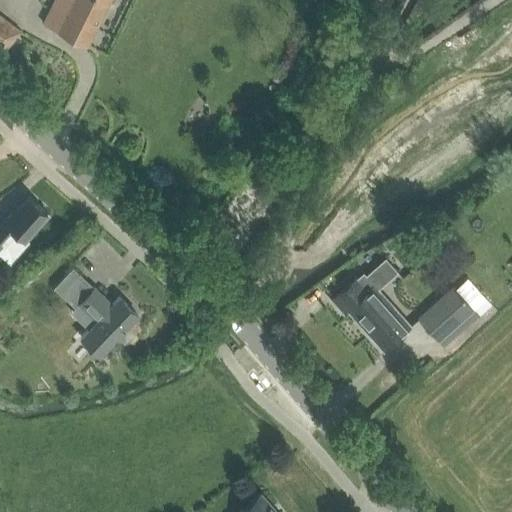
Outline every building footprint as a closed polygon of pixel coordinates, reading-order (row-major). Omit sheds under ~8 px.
[(54,0),(43,23),(87,45),(109,0),(54,0)] [(0,14),(0,47),(4,51),(20,29),(0,14)] [(84,98),(93,72),(81,68),(72,94),(84,98)] [(511,177),(506,170),(497,178),(507,191),(511,187),(511,177)] [(14,209),(0,224),(0,250),(10,260),(28,240),(25,238),(48,212),(29,195),(16,210),(14,209)] [(73,266),(54,287),(66,298),(85,278),(73,266)] [(411,325),(375,284),(384,277),(377,268),(362,281),(357,276),(332,298),(344,312),(349,308),(384,348),(411,325)] [(467,277),(453,290),(451,288),(418,318),(440,343),(474,312),(471,310),(485,297),(467,277)] [(106,297),(95,287),(80,303),(97,319),(80,337),(99,355),(138,314),(119,296),(109,307),(102,300),(106,297)] [(39,338),(57,355),(67,345),(49,328),(39,338)] [(277,511),(261,493),(238,511),(277,511)]
